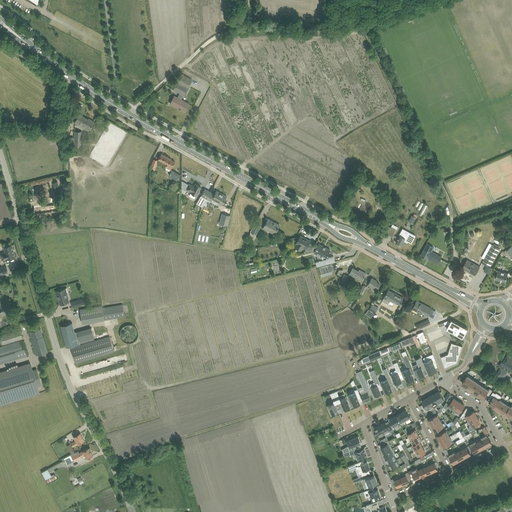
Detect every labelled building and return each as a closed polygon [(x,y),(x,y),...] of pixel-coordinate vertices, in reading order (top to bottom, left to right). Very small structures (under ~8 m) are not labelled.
[(192,80),(186,77),(181,74),(173,89),(180,93),(177,97),(174,95),(170,103),(180,109),(180,110),(180,109),(185,111),(189,103),(181,99),(183,95),(184,95),(192,80)] [(80,114),(77,118),(75,122),(79,125),(80,123),(90,129),(94,122),(90,119),(90,120),(80,114)] [(74,131),(74,147),(82,147),(82,131),(74,131)] [(161,153),(158,159),(166,164),(165,167),(170,170),(175,162),(171,160),(171,159),(161,153)] [(172,170),(169,175),(177,180),(180,175),(172,170)] [(190,192),(196,196),(201,187),(195,184),(194,186),(189,184),(186,189),(187,189),(191,192),(190,192)] [(205,189),(202,193),(201,196),(206,199),(210,192),(205,189)] [(210,192),(206,199),(203,204),(208,207),(211,201),(212,199),(222,205),(227,196),(226,196),(217,191),(217,190),(214,194),(210,192)] [(44,204),(39,205),(34,205),(34,214),(60,211),(59,204),(55,205),(54,203),(45,204),(45,206),(44,206),(44,204)] [(419,214),(422,216),(428,205),(425,204),(419,214)] [(412,215),(408,221),(413,224),(416,218),(417,215),(414,213),(413,216),(412,215)] [(268,218),(266,223),(262,229),(266,231),(267,230),(274,234),(279,225),(268,218)] [(255,223),(253,227),(251,232),(256,234),(261,226),(255,223)] [(391,226),(389,230),(387,234),(392,237),(397,229),(391,226)] [(397,239),(396,242),(401,245),(404,240),(407,242),(408,241),(411,243),(415,235),(409,232),(407,234),(404,232),(402,236),(400,235),(399,235),(397,239)] [(300,235),(298,239),(294,240),(295,240),(296,243),(299,245),(297,249),(301,251),(303,247),(307,250),(305,252),(312,251),(312,250),(307,247),(310,241),(300,235)] [(427,243),(420,256),(427,259),(428,258),(438,263),(442,257),(432,251),(434,247),(427,243)] [(500,248),(489,243),(481,258),(483,259),(482,262),(487,265),(484,270),(489,273),(492,268),(490,267),(500,248)] [(6,246),(3,247),(4,252),(0,252),(0,254),(2,260),(7,259),(15,257),(11,245),(9,245),(9,244),(6,245),(6,246)] [(319,260),(315,261),(317,266),(335,261),(334,256),(327,258),(326,256),(330,250),(319,244),(314,252),(321,256),(322,260),(320,260),(319,260)] [(463,268),(475,275),(480,267),(467,260),(463,268)] [(332,271),(330,265),(319,268),(320,274),(332,271)] [(353,268),(350,272),(349,274),(358,279),(359,277),(363,279),(366,273),(362,271),(361,273),(353,268)] [(508,272),(498,270),(496,279),(506,282),(508,275),(510,276),(511,275),(511,269),(509,272),(508,273),(508,272)] [(372,278),(369,282),(368,285),(376,290),(380,284),(375,281),(375,280),(372,278)] [(65,288),(56,291),(57,296),(58,296),(60,304),(69,302),(67,298),(68,297),(65,288)] [(388,290),(382,301),(388,304),(390,301),(393,303),(394,301),(400,304),(403,298),(388,290)] [(416,300),(414,305),(412,309),(422,314),(422,313),(427,316),(431,309),(416,300)] [(1,302),(0,302),(0,317),(4,315),(4,314),(12,308),(7,301),(2,305),(1,302)] [(81,319),(103,315),(104,320),(125,316),(123,304),(102,308),(102,306),(80,309),(81,319)] [(368,309),(365,314),(370,317),(374,313),(378,308),(372,304),(368,309)] [(428,319),(416,325),(418,329),(430,323),(428,319)] [(450,324),(447,329),(463,338),(468,328),(452,320),(451,322),(450,324)] [(72,323),(60,326),(66,347),(70,346),(75,363),(80,361),(102,355),(114,352),(109,336),(80,344),(80,343),(94,339),(91,327),(75,331),(72,323)] [(0,336),(2,341),(3,344),(23,338),(19,326),(13,329),(14,332),(0,336)] [(120,334),(120,335),(121,336),(121,338),(123,339),(124,341),(126,342),(128,342),(130,341),(131,341),(133,340),(134,338),(135,336),(136,334),(135,332),(135,330),(133,329),(132,327),(130,327),(128,326),(126,327),(123,328),(122,329),(121,332),(120,334)] [(29,331),(30,336),(36,355),(48,352),(40,328),(29,331)] [(423,332),(418,334),(421,343),(426,341),(423,332)] [(23,339),(0,346),(0,363),(28,355),(23,339)] [(448,354),(441,357),(445,367),(456,363),(457,357),(459,358),(462,346),(452,343),(448,354)] [(427,361),(424,362),(429,374),(436,371),(434,365),(437,364),(431,350),(431,351),(432,355),(425,357),(427,361)] [(379,351),(368,355),(370,360),(370,361),(382,356),(379,351)] [(407,369),(402,371),(407,382),(413,379),(412,374),(411,372),(413,371),(414,371),(407,355),(403,356),(402,357),(407,369)] [(504,380),(508,371),(511,373),(510,374),(511,375),(511,357),(508,355),(505,359),(503,363),(501,362),(498,368),(500,369),(496,376),(504,380)] [(419,367),(414,369),(418,378),(425,376),(423,370),(426,369),(421,357),(415,359),(417,363),(419,367)] [(30,362),(0,371),(0,404),(39,392),(37,385),(41,384),(37,369),(33,370),(30,362)] [(397,372),(391,375),(395,384),(401,382),(401,380),(399,375),(402,374),(397,362),(393,363),(397,372)] [(374,369),(370,371),(374,382),(375,386),(371,388),(374,396),(375,396),(375,395),(376,394),(377,395),(381,393),(379,390),(382,389),(374,369)] [(361,370),(356,372),(362,386),(364,390),(360,392),(363,401),(370,398),(369,395),(371,394),(361,370)] [(387,379),(381,382),(385,393),(386,392),(386,393),(390,392),(389,391),(392,390),(391,388),(390,387),(389,383),(392,381),(388,372),(384,373),(387,379)] [(468,375),(462,383),(465,385),(468,387),(473,379),(468,375)] [(478,382),(473,379),(468,387),(467,387),(471,389),(472,390),(473,390),(478,382)] [(484,386),(478,382),(473,390),(474,391),(475,392),(478,394),(484,386)] [(489,390),(484,386),(478,394),(481,396),(484,398),(486,394),(489,396),(492,390),(490,388),(489,390)] [(354,392),(349,395),(353,406),(360,403),(359,402),(357,397),(360,396),(357,389),(354,390),(354,392)] [(336,391),(334,392),(336,398),(338,404),(341,403),(343,408),(344,410),(344,409),(345,410),(347,409),(347,408),(350,407),(348,403),(349,403),(347,399),(347,400),(345,396),(341,398),(340,396),(339,397),(336,391)] [(434,395),(437,401),(439,405),(442,404),(441,402),(444,400),(439,391),(436,393),(437,393),(434,395)] [(328,406),(327,406),(329,410),(330,410),(332,414),(333,414),(333,415),(335,414),(335,413),(338,412),(338,410),(336,406),(338,404),(339,404),(338,404),(336,398),(334,392),(330,393),(333,399),(331,400),(332,403),(328,405),(328,406)] [(431,396),(428,398),(432,404),(437,401),(434,395),(433,395),(431,396)] [(495,395),(489,403),(492,405),(495,407),(500,399),(495,395)] [(432,404),(428,398),(425,399),(422,401),(424,404),(421,405),(423,409),(424,411),(430,408),(431,409),(432,409),(434,414),(436,412),(432,404)] [(443,407),(447,409),(449,406),(454,410),(459,402),(456,400),(454,398),(449,404),(447,402),(443,407)] [(505,402),(500,399),(495,407),(498,409),(499,410),(500,411),(505,402)] [(454,410),(452,412),(454,414),(456,411),(459,413),(465,405),(462,403),(459,402),(454,410)] [(510,406),(505,402),(500,411),(501,411),(502,412),(505,414),(506,413),(511,406),(510,406)] [(405,421),(411,418),(406,410),(401,413),(405,421)] [(462,419),(466,417),(469,422),(477,417),(475,414),(476,414),(474,411),(471,413),(468,411),(469,411),(468,410),(466,414),(464,412),(460,417),(462,419)] [(400,424),(405,421),(401,413),(395,416),(400,424)] [(437,415),(429,420),(430,422),(431,422),(432,425),(441,421),(437,415)] [(395,427),(400,424),(395,416),(390,419),(395,427)] [(477,417),(469,422),(470,425),(469,426),(470,427),(468,428),(470,432),(475,429),(474,426),(480,423),(479,420),(477,417)] [(435,431),(446,425),(444,423),(442,424),(441,421),(432,425),(434,428),(435,431)] [(385,422),(380,425),(384,433),(386,436),(391,434),(391,432),(394,431),(389,423),(387,425),(386,423),(385,422)] [(380,425),(374,428),(379,436),(384,433),(380,425)] [(410,440),(418,435),(415,430),(407,434),(409,437),(406,439),(407,441),(410,440)] [(446,431),(438,435),(439,438),(441,441),(450,436),(446,431)] [(80,433),(76,436),(74,437),(76,440),(71,443),(73,446),(77,444),(84,440),(80,433)] [(422,441),(418,435),(410,440),(413,445),(420,441),(422,441)] [(492,443),(487,435),(481,438),(486,446),(489,445),(492,443)] [(345,439),(348,446),(344,448),(346,452),(349,451),(357,448),(355,445),(361,443),(358,436),(354,437),(354,436),(345,439)] [(450,436),(441,441),(443,444),(444,447),(453,442),(450,436)] [(481,438),(476,441),(480,449),(484,448),(483,447),(485,447),(486,446),(481,438)] [(392,448),(388,442),(389,441),(388,440),(384,442),(386,445),(381,447),(384,453),(392,448)] [(423,446),(420,441),(413,445),(416,450),(423,446)] [(476,441),(470,444),(475,453),(477,451),(480,449),(476,441)] [(461,450),(465,457),(468,455),(471,454),(466,445),(460,448),(461,450)] [(426,452),(423,446),(416,450),(414,451),(417,457),(426,452)] [(78,451),(64,459),(67,464),(74,460),(74,461),(85,455),(87,459),(93,455),(88,447),(82,451),(79,453),(78,451)] [(358,460),(367,456),(364,449),(361,450),(360,447),(357,448),(349,451),(351,456),(355,454),(358,460)] [(387,458),(395,453),(392,448),(384,453),(387,458)] [(456,453),(459,460),(463,458),(464,457),(465,457),(461,450),(456,453)] [(455,451),(449,455),(454,463),(456,462),(459,460),(456,453),(455,451)] [(396,460),(394,454),(395,453),(387,458),(385,459),(388,464),(396,460)] [(363,460),(348,466),(350,471),(359,468),(362,476),(370,473),(368,469),(369,469),(367,462),(364,463),(363,460)] [(391,470),(399,465),(396,460),(388,464),(391,470)] [(428,463),(423,466),(423,467),(426,474),(432,472),(429,465),(428,463)] [(435,463),(429,465),(432,472),(438,469),(435,463)] [(423,467),(418,470),(421,477),(426,474),(423,467)] [(412,470),(408,472),(411,478),(414,476),(415,479),(421,477),(418,470),(417,468),(412,470)] [(46,479),(48,483),(57,477),(55,473),(51,475),(48,469),(42,472),(46,479)] [(408,472),(400,475),(401,477),(404,484),(409,482),(408,479),(411,478),(408,472)] [(400,475),(394,478),(396,482),(398,487),(404,484),(401,477),(400,475)] [(366,481),(368,487),(373,485),(373,484),(377,483),(374,476),(370,477),(369,477),(363,479),(364,482),(366,481)] [(374,487),(363,491),(364,493),(365,494),(367,493),(368,496),(370,495),(372,500),(376,498),(376,499),(377,498),(380,497),(379,493),(378,489),(375,490),(374,487)] [(386,511),(387,511),(385,506),(379,508),(377,501),(368,505),(369,508),(370,508),(371,511),(373,511),(386,511)]
